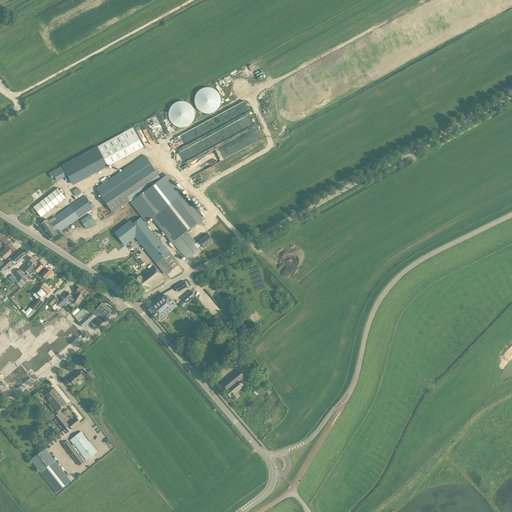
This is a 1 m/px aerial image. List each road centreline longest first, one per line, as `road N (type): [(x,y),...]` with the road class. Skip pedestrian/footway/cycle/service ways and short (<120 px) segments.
road 1 (tertiary): [(134,303),(511,95)]
road 2 (unclassified): [(511,214),(425,256),(389,285),(343,399)]
road 3 (tertiary): [(266,458),(134,303)]
road 4 (tertiary): [(134,303),(0,212)]
road 5 (unclassified): [(8,403),(123,307)]
road 6 (unclassified): [(123,307),(0,228)]
road 7 (unknown): [(78,427),(90,421),(100,443),(88,463),(64,461),(58,445),(70,433)]
